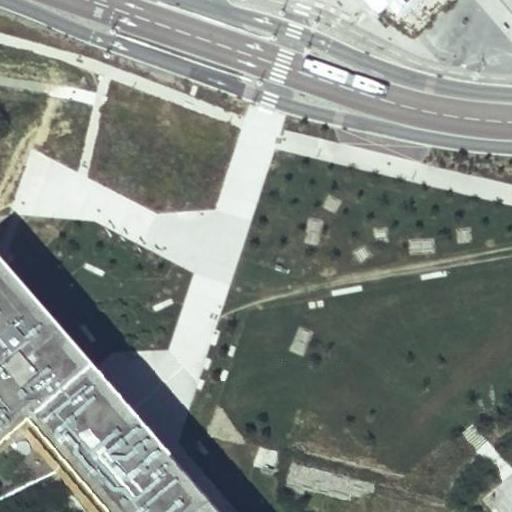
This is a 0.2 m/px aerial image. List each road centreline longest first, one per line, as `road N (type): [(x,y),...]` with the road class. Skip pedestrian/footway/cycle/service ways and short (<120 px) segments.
road 1 (unclassified): [(8,0),(269,99),(437,139),(511,148)]
road 2 (unclassified): [(511,94),(424,82),(294,31),(187,4)]
